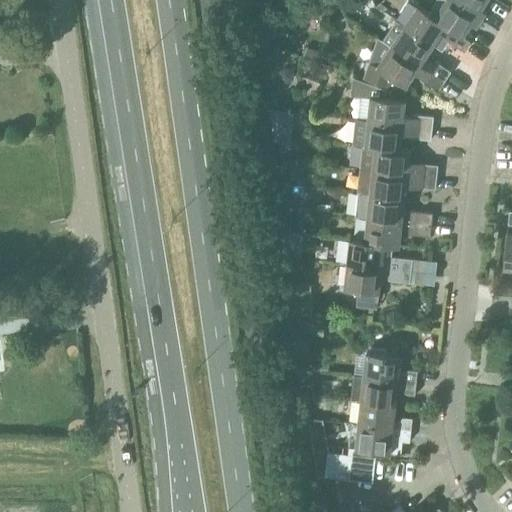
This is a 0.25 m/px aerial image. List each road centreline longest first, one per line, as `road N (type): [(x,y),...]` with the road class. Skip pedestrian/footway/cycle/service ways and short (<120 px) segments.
road 1 (primary): [(105,0),(184,511)]
road 2 (primary): [(248,511),(174,0)]
road 3 (unclassified): [(129,511),(59,0)]
road 4 (unclassified): [(275,511),(206,0)]
road 5 (residential): [(465,294),(483,130),(511,45)]
road 6 (residential): [(463,468),(454,413),(465,294)]
